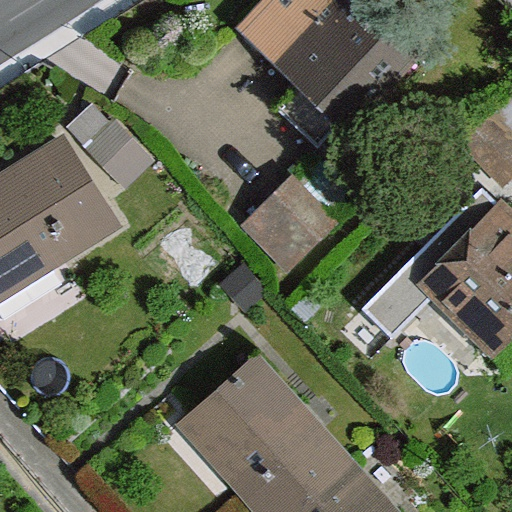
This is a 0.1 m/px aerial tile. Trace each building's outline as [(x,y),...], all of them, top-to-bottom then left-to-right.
[(271,0),(249,24),(282,55),(334,0),(271,0)] [(334,0),(282,55),(306,78),(279,106),(319,146),(345,117),(349,120),(395,73),(407,85),(428,63),(413,49),(362,0),(334,0)] [(399,0),(362,0),(413,49),(430,29),(399,0)] [(511,176),(511,137),(493,119),(470,143),(508,180),(511,176)] [(65,144),(0,183),(0,318),(6,320),(61,283),(51,265),(115,224),(65,144)] [(337,222),(293,179),(247,224),(294,268),(337,222)] [(511,234),(499,221),(435,286),(496,344),(511,327),(511,234)] [(292,511),(348,463),(257,361),(197,414),(237,460),(226,470),(253,501),(264,511),(292,511)] [(393,511),(348,463),(292,511),(393,511)]
